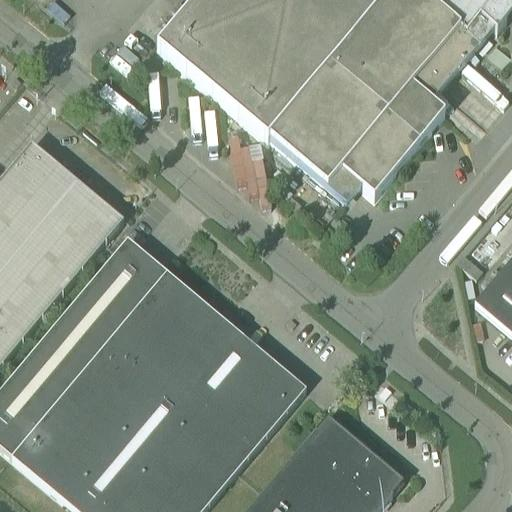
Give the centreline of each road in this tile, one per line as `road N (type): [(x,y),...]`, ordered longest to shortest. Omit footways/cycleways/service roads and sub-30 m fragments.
road 1 (unclassified): [(379,334),(0,19)]
road 2 (unclassified): [(490,511),(507,480),(493,431),(379,334)]
road 3 (unclassified): [(379,334),(511,176)]
